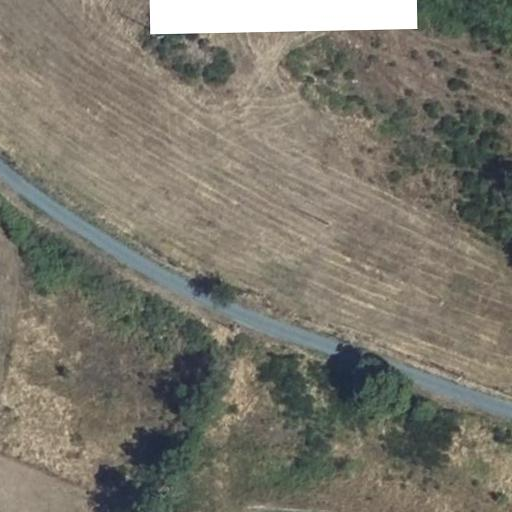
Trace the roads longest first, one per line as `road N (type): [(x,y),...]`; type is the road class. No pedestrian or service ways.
road 1 (unclassified): [(511,419),(223,315),(98,247),(0,172)]
road 2 (track): [(0,219),(17,289),(0,372)]
